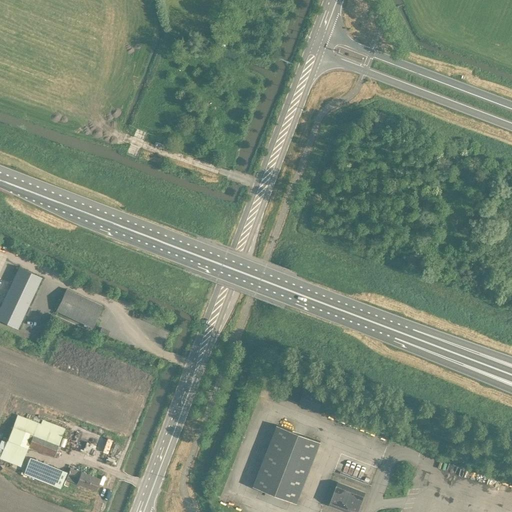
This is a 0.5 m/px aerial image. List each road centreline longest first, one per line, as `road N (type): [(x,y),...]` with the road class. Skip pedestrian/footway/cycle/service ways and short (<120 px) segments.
road 1 (trunk): [(366,319),(0,180)]
road 2 (tertiary): [(191,374),(313,51)]
road 3 (trunk): [(313,51),(511,126)]
road 4 (trunk): [(511,104),(321,32)]
road 5 (trunk): [(366,319),(389,340),(511,389)]
road 6 (trunk): [(511,374),(366,319)]
road 7 (trunk): [(511,359),(413,325),(366,319)]
road 8 (tertiary): [(191,374),(140,511)]
